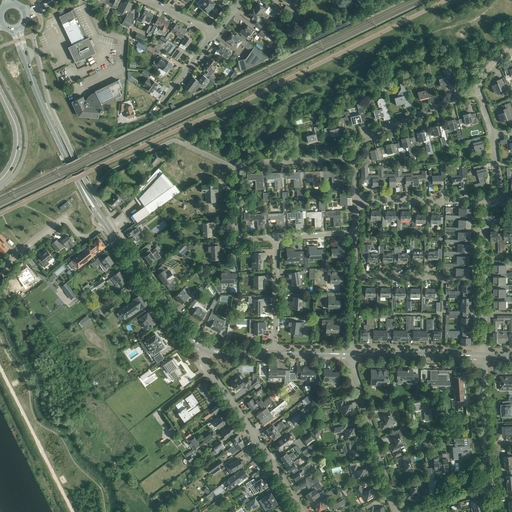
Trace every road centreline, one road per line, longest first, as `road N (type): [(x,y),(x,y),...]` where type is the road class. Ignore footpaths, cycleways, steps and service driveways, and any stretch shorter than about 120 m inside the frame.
road 1 (residential): [(276,237),(238,234),(238,165),(354,159)]
road 2 (residential): [(302,511),(205,366),(203,350)]
road 3 (unclassified): [(396,511),(351,353)]
road 4 (residential): [(354,159),(364,139),(476,87)]
road 5 (tertiary): [(78,182),(25,57)]
road 6 (tertiary): [(484,356),(351,353)]
road 7 (residential): [(0,272),(58,221),(82,237),(104,225)]
road 8 (unclassified): [(483,279),(353,274)]
road 9 (residential): [(492,485),(484,356)]
road 10 (residential): [(356,199),(484,199)]
